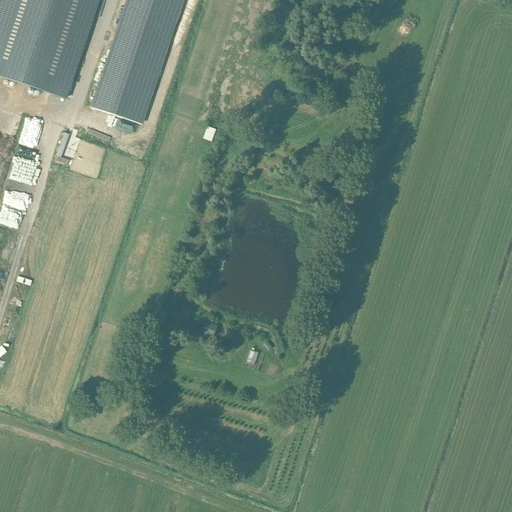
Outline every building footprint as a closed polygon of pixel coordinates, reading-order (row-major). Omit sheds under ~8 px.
[(97,0),(1,0),(0,5),(0,77),(65,99),(97,0)] [(132,0),(98,110),(141,124),(180,0),(132,0)] [(104,134),(105,128),(78,123),(77,129),(104,134)] [(208,127),(203,139),(212,142),(216,130),(208,127)] [(55,228),(66,231),(70,219),(59,216),(55,228)] [(201,333),(214,337),(217,327),(204,323),(201,333)] [(272,348),(267,342),(263,345),(269,351),(272,348)] [(254,364),(257,353),(250,351),(247,362),(254,364)]
